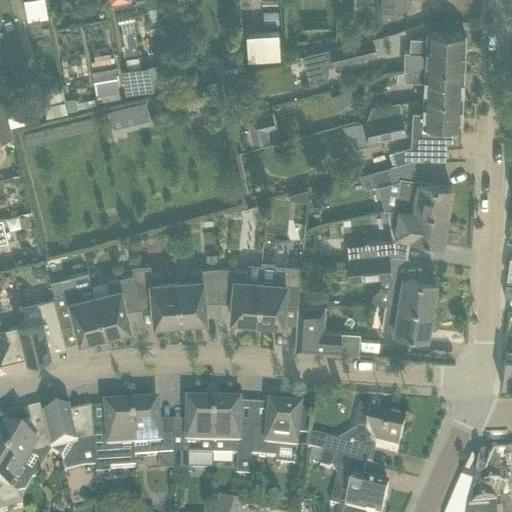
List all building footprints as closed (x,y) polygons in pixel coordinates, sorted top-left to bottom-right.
[(44,0),(23,0),(28,19),(48,15),(44,0)] [(379,0),(380,9),(406,9),(406,0),(379,0)] [(277,27),(246,29),(248,60),(279,58),(277,27)] [(464,33),(445,32),(426,32),(426,39),(411,38),(410,51),(406,51),(405,68),(442,70),(442,71),(463,72),(464,33)] [(337,47),(320,51),(325,67),(377,54),(372,37),(337,47)] [(223,55),(205,57),(206,78),(224,73),(223,55)] [(164,63),(128,69),(132,93),(168,87),(164,63)] [(95,94),(118,92),(117,67),(93,69),(95,94)] [(461,102),(463,72),(442,71),(442,70),(405,68),(405,72),(397,72),(397,81),(424,82),(423,90),(423,100),(423,99),(461,102)] [(0,139),(12,136),(10,127),(4,105),(3,99),(0,99),(0,139)] [(107,109),(113,130),(150,121),(145,99),(107,109)] [(444,159),(445,141),(457,142),(458,127),(460,127),(461,102),(423,99),(423,100),(422,113),(413,113),(411,145),(415,145),(414,159),(444,159)] [(23,100),(4,105),(10,127),(29,122),(23,100)] [(47,117),(67,112),(64,100),(44,105),(47,117)] [(372,107),(366,120),(401,112),(398,103),(381,107),(372,107)] [(401,112),(366,120),(362,121),(367,142),(400,135),(401,140),(407,138),(401,112)] [(249,129),(241,131),(245,146),(253,144),(263,142),(260,132),(266,130),(276,128),(272,113),(247,119),(249,129)] [(394,181),(390,166),(359,176),(349,178),(353,192),(362,189),(394,181)] [(450,187),(430,184),(420,182),(420,181),(400,178),(395,206),(414,210),(446,216),(450,187)] [(289,193),(289,199),(306,200),(307,188),(289,193)] [(393,238),(367,241),(368,258),(389,256),(394,256),(407,258),(409,241),(410,241),(411,237),(421,239),(441,242),(446,216),(414,210),(395,206),(387,209),(393,238)] [(435,282),(415,279),(391,275),(389,256),(368,258),(345,261),(347,282),(390,278),(387,302),(399,304),(430,310),(435,282)] [(298,300),(300,280),(301,265),(275,263),(275,262),(261,261),(261,264),(255,325),(256,325),(256,326),(275,327),(275,326),(274,326),(274,323),(282,323),(284,299),(298,300)] [(255,325),(261,264),(247,263),(247,269),(218,267),(218,295),(232,295),(230,319),(238,320),(238,323),(237,323),(237,324),(255,326),(255,325)] [(180,325),(176,281),(162,282),(161,271),(151,272),(150,264),(131,266),(133,274),(137,302),(152,299),(154,323),(162,323),(162,326),(161,326),(161,327),(179,326),(180,325)] [(203,295),(218,295),(218,267),(189,269),(190,280),(176,281),(180,325),(180,326),(199,324),(199,323),(197,323),(197,320),(205,319),(203,295)] [(124,304),(137,302),(133,274),(105,281),(108,291),(94,295),(106,338),(124,334),(124,333),(122,333),(122,329),(129,327),(124,304)] [(106,338),(94,295),(92,284),(53,294),(54,298),(59,321),(73,317),(79,340),(87,338),(88,342),(87,342),(87,343),(105,339),(105,338),(106,338)] [(23,314),(17,325),(17,326),(23,349),(22,349),(25,358),(28,357),(29,359),(34,360),(39,359),(43,356),(42,354),(52,352),(49,343),(64,339),(59,321),(54,298),(39,302),(21,306),(23,314)] [(426,337),(430,310),(399,304),(387,302),(381,329),(426,337)] [(296,325),(294,351),(323,353),(340,354),(342,332),(325,331),(327,305),(299,306),(298,306),(297,306),(296,325)] [(17,326),(10,327),(5,335),(0,332),(0,359),(12,357),(11,352),(22,349),(23,349),(17,326)] [(503,360),(500,384),(511,386),(511,349),(505,349),(504,358),(503,360)] [(212,456),(213,400),(194,400),(194,401),(195,401),(195,405),(187,404),(187,428),(172,429),(173,455),(174,473),(188,473),(189,456),(212,456)] [(232,400),(213,400),(212,456),(251,457),(253,430),(239,429),(239,405),(231,405),(231,402),(232,402),(232,400)] [(173,455),(172,429),(158,429),(157,405),(148,406),(148,402),(149,402),(149,401),(130,402),(134,458),(173,455)] [(134,458),(130,402),(111,403),(112,405),(113,405),(113,408),(105,409),(106,433),(92,434),(93,442),(94,452),(95,475),(110,475),(110,470),(135,468),(134,458)] [(253,430),(251,457),(276,459),(277,449),(296,451),(298,430),(300,410),(295,410),(296,406),(297,407),(297,405),(277,403),(277,404),(278,405),(278,408),(270,407),(267,431),(253,430)] [(93,442),(92,434),(91,418),(71,422),(69,413),(59,415),(59,413),(56,412),(53,412),(50,413),(47,415),(45,417),(46,419),(42,420),(44,429),(45,429),(51,452),(50,452),(50,453),(61,459),(64,474),(66,473),(65,470),(75,467),(80,458),(79,455),(94,452),(93,442)] [(397,454),(405,423),(382,417),(379,412),(374,415),(370,413),(366,430),(360,429),(338,441),(338,442),(307,433),(305,448),(323,453),(372,466),(372,465),(366,463),(369,452),(375,448),(397,454)] [(45,429),(44,429),(33,432),(31,427),(11,432),(7,429),(7,428),(6,427),(0,437),(0,455),(23,469),(35,449),(43,454),(50,452),(51,452),(45,429)] [(471,455),(461,478),(462,478),(473,482),(467,503),(466,507),(479,506),(495,504),(503,486),(508,486),(511,485),(511,450),(481,454),(479,458),(472,456),(471,455)] [(372,466),(323,453),(319,468),(329,470),(332,469),(346,493),(349,494),(345,510),(338,509),(337,511),(381,511),(388,488),(366,483),(362,476),(365,465),(372,466)] [(10,490),(23,469),(0,455),(0,511),(4,511),(22,508),(18,494),(10,490)] [(496,511),(496,510),(496,504),(495,504),(479,506),(466,507),(467,503),(453,496),(445,511),(496,511)] [(239,511),(242,505),(219,498),(214,511),(239,511)]
